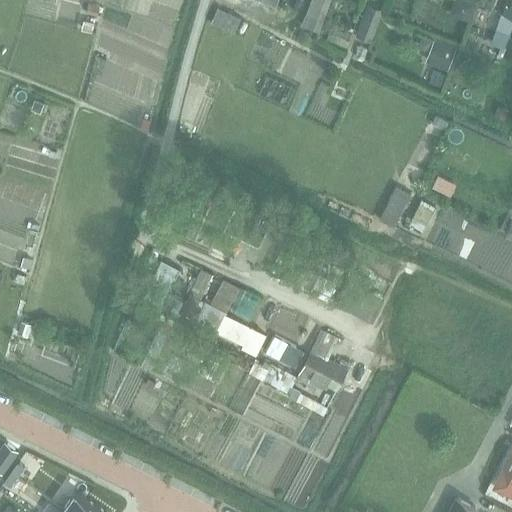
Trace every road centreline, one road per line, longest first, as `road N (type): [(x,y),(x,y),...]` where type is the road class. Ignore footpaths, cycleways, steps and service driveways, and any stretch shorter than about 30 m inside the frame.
road 1 (track): [(142,233),(369,338)]
road 2 (track): [(142,233),(205,0)]
road 3 (residential): [(161,498),(0,416)]
